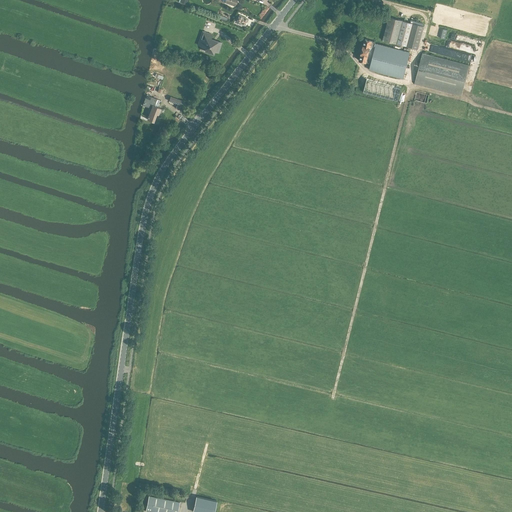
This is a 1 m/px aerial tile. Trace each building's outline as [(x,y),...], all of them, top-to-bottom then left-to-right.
[(245,25),(248,19),(239,14),(236,21),(239,22),(239,23),(241,24),(242,24),(245,25)] [(417,49),(423,26),(389,17),(383,40),(417,49)] [(442,27),(440,37),(445,38),(448,29),(442,27)] [(218,52),(221,42),(210,39),(212,35),(202,31),(198,45),(206,47),(205,51),(212,53),(213,50),(218,52)] [(370,63),(375,41),(365,39),(359,60),(370,63)] [(375,41),(370,63),(368,69),(404,78),(411,51),(375,41)] [(474,54),(439,46),(437,53),(472,61),(474,54)] [(414,83),(461,95),(469,65),(422,53),(414,83)] [(397,101),(401,88),(401,86),(367,77),(367,79),(363,92),(397,101)] [(143,105),(151,108),(147,119),(152,121),(155,113),(159,115),(160,112),(161,112),(163,109),(158,107),(160,100),(147,95),(143,105)] [(181,110),(185,102),(170,96),(169,101),(177,104),(176,108),(181,110)] [(149,511),(177,511),(179,502),(149,496),(146,511),(149,511)] [(196,496),(193,511),(194,511),(213,511),(216,501),(196,496)]
